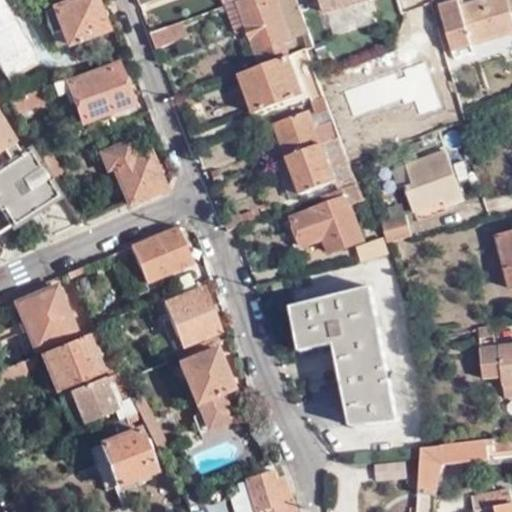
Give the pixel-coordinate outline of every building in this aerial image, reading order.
[(64,0),(66,4),(43,13),(54,44),(64,40),(67,47),(106,30),(95,0),(64,0)] [(237,0),(225,5),(235,31),(247,27),(237,0)] [(237,0),(247,27),(262,67),(289,56),(285,43),(292,41),(276,0),(237,0)] [(276,0),(292,41),(310,34),(297,0),(276,0)] [(374,1),(374,0),(324,0),(330,15),(374,1)] [(461,0),(447,4),(465,59),(478,55),(476,46),(511,34),(511,5),(510,0),(487,0),(463,7),(461,0)] [(33,57),(0,2),(0,67),(4,74),(33,57)] [(459,62),(465,59),(447,4),(442,5),(459,62)] [(152,33),(159,48),(188,37),(182,21),(158,30),(152,33)] [(299,60),(315,99),(327,95),(309,49),(289,56),(262,67),(241,74),(256,113),(305,94),(292,63),(299,60)] [(77,79),(75,74),(50,83),(55,94),(70,89),(81,121),(132,102),(118,64),(77,79)] [(41,86),(22,93),(28,106),(46,99),(41,86)] [(22,93),(8,98),(16,110),(28,106),(22,93)] [(321,113),(332,109),(327,95),(315,99),(321,113)] [(511,101),(488,110),(493,124),(511,118),(511,101)] [(331,139),(342,135),(336,118),(318,124),(312,108),(276,120),(290,155),(323,143),(331,139)] [(0,230),(22,218),(24,219),(47,206),(45,203),(58,196),(49,181),(51,179),(42,162),(39,164),(30,150),(22,154),(0,116),(0,230)] [(359,178),(352,161),(342,135),(331,139),(323,143),(290,155),(288,156),(301,191),(337,178),(340,186),(347,183),(359,178)] [(127,203),(165,187),(149,150),(135,155),(129,140),(99,150),(108,168),(112,167),(127,203)] [(406,184),(414,210),(445,199),(445,202),(463,197),(446,149),(392,168),(399,187),(406,184)] [(301,191),(288,156),(278,160),(291,195),(301,191)] [(340,186),(310,197),(314,207),(282,221),(292,249),(324,236),(330,249),(362,237),(348,201),(364,194),(359,178),(347,183),(340,186)] [(226,231),(234,228),(244,224),(239,211),(222,217),(226,231)] [(382,220),(386,244),(411,238),(407,214),(382,220)] [(175,226),(128,245),(143,283),(190,264),(175,226)] [(511,232),(498,236),(511,286),(511,232)] [(385,251),(380,237),(356,247),(361,260),(385,251)] [(66,271),(56,275),(60,283),(69,278),(66,271)] [(72,332),(54,285),(2,306),(21,352),(72,332)] [(218,332),(201,288),(161,304),(179,348),(218,332)] [(396,423),(369,293),(291,309),(300,353),(334,346),(352,428),(396,423)] [(494,324),(476,328),(477,339),(495,338),(494,324)] [(96,336),(94,331),(82,335),(85,341),(96,336)] [(82,335),(38,353),(52,391),(97,375),(85,341),(82,335)] [(495,338),(477,339),(478,347),(496,345),(495,338)] [(511,343),(496,345),(478,347),(480,379),(501,377),(502,386),(511,385),(511,343)] [(230,389),(213,348),(177,363),(205,432),(232,420),(221,392),(230,389)] [(21,359),(0,367),(0,382),(26,373),(21,359)] [(101,362),(108,376),(114,373),(107,360),(101,362)] [(108,376),(65,393),(78,425),(109,411),(114,420),(135,412),(128,398),(114,373),(108,376)] [(503,396),(511,395),(511,385),(502,386),(503,396)] [(128,398),(135,412),(139,418),(156,450),(166,445),(137,393),(128,398)] [(135,412),(114,420),(104,424),(107,430),(139,418),(135,412)] [(102,424),(91,429),(95,438),(106,434),(102,424)] [(137,436),(134,429),(85,448),(91,466),(76,472),(79,482),(96,476),(102,492),(152,473),(145,457),(150,455),(141,434),(137,436)] [(487,441),(425,448),(417,504),(417,511),(432,511),(435,498),(444,467),(488,463),(487,441)] [(406,480),(405,464),(374,467),(375,483),(406,480)] [(283,511),(271,472),(241,479),(250,511),(283,511)] [(511,511),(511,504),(507,485),(469,494),(472,511),(511,511)]
